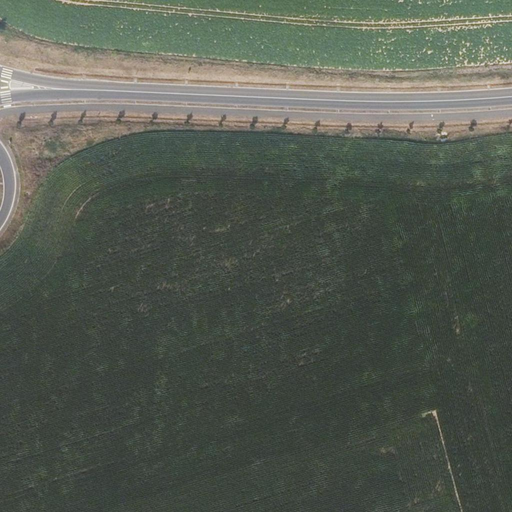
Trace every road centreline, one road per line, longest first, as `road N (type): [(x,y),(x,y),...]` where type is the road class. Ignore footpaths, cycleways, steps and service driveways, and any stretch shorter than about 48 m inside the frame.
road 1 (primary): [(511,95),(119,94)]
road 2 (primary): [(119,94),(0,73)]
